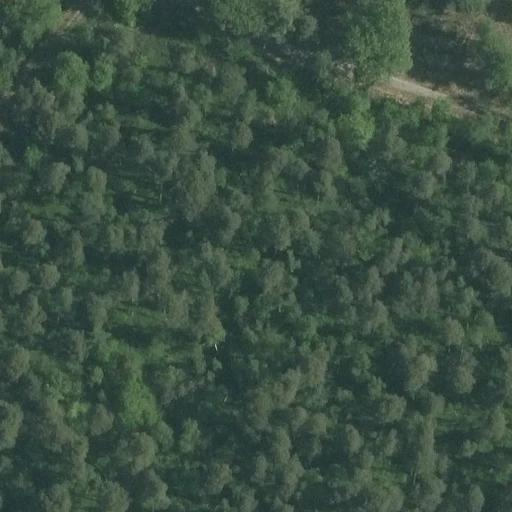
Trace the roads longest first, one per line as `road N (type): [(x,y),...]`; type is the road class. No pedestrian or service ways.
road 1 (track): [(511,128),(417,87),(284,49),(173,0)]
road 2 (track): [(0,104),(82,0)]
